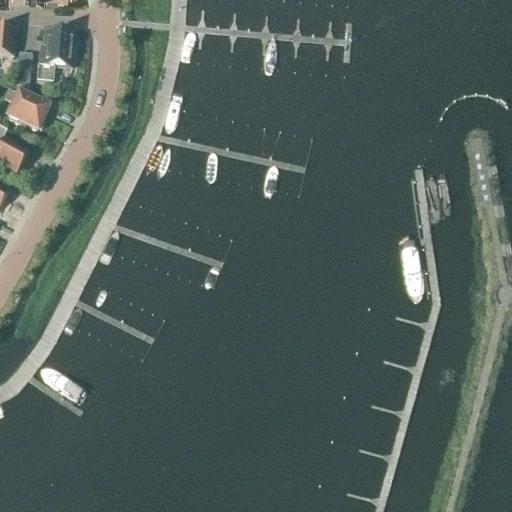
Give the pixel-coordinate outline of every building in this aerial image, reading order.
[(0,61),(12,63),(14,34),(0,32),(0,61)] [(70,54),(71,39),(47,37),(45,52),(38,51),(35,86),(52,87),(53,72),(68,73),(68,72),(71,72),(72,55),(70,54)] [(28,91),(30,58),(18,57),(14,90),(28,91)] [(39,134),(44,125),(42,124),(47,112),(8,94),(3,105),(13,109),(7,123),(8,123),(9,126),(15,129),(18,128),(36,136),(37,133),(39,134)] [(19,177),(22,171),(22,168),(27,159),(15,152),(16,150),(2,142),(6,136),(0,132),(0,172),(15,180),(16,178),(19,177)]
